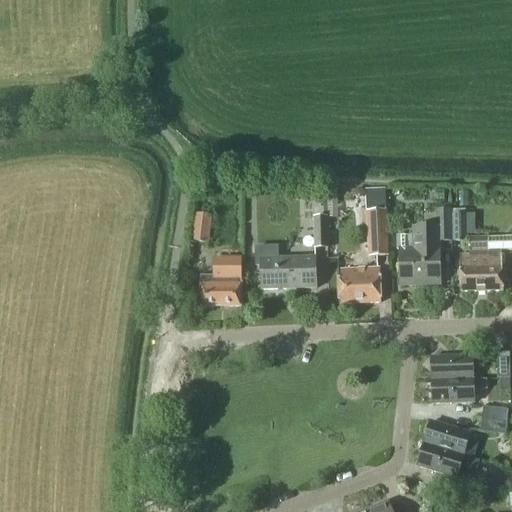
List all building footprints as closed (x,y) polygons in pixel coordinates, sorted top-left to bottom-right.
[(388,257),(383,190),(365,191),(369,258),(388,257)] [(439,244),(452,244),(452,216),(450,216),(450,212),(436,213),(437,227),(411,227),(411,235),(396,235),(396,250),(399,250),(400,287),(440,287),(439,244)] [(212,217),(194,215),(191,242),(209,244),(212,217)] [(470,215),(452,216),(452,244),(465,243),(465,236),(470,236),(470,215)] [(327,250),(326,219),(314,219),(314,250),(327,250)] [(469,256),(460,256),(460,292),(503,291),(502,255),(501,255),(501,251),(511,250),(511,238),(469,239),(469,256)] [(278,260),(278,248),(256,248),(256,267),(261,267),(261,291),(315,290),(315,260),(278,260)] [(238,259),(212,258),(212,277),(200,278),(199,308),(239,308),(239,300),(238,259)] [(381,303),(380,270),(338,271),(339,305),(381,303)] [(510,378),(509,354),(495,354),(497,379),(500,379),(510,378)] [(432,382),(472,380),(471,357),(430,359),(432,382)] [(510,378),(500,379),(500,391),(510,391),(510,378)] [(472,380),(432,382),(433,405),(473,403),(472,390),(480,390),(480,392),(487,392),(486,380),(472,381),(472,380)] [(482,420),(506,423),(508,411),(483,408),(482,420)] [(506,423),(482,420),(480,433),(505,436),(506,423)] [(431,423),(424,446),(462,457),(469,435),(431,423)] [(473,460),(462,457),(424,446),(417,468),(456,479),(459,468),(470,471),(473,460)] [(493,493),(492,479),(467,480),(467,494),(493,493)]
